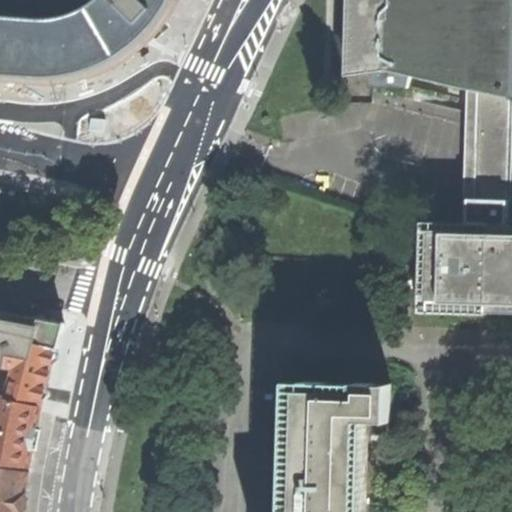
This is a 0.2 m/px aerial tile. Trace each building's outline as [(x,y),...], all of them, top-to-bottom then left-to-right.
[(0,0),(0,82),(43,87),(66,85),(91,77),(122,62),(143,45),(158,26),(173,4),(174,0),(0,0)] [(511,0),(359,0),(359,24),(358,75),(377,75),(378,85),(381,89),(414,91),(417,87),(419,78),(487,94),(484,225),(464,225),(433,224),(431,267),(430,312),(511,314),(511,0)] [(0,314),(0,367),(7,368),(13,378),(8,384),(1,383),(0,385),(0,398),(44,408),(66,327),(38,322),(0,314)] [(366,511),(371,419),(387,419),(393,422),(394,382),(389,383),(380,383),(378,381),(359,379),(356,383),(332,382),(330,380),(310,378),(308,380),(297,382),(286,511),(366,511)] [(37,439),(44,408),(0,398),(0,467),(30,473),(37,439)] [(24,511),(26,505),(30,473),(0,467),(0,511),(24,511)]
